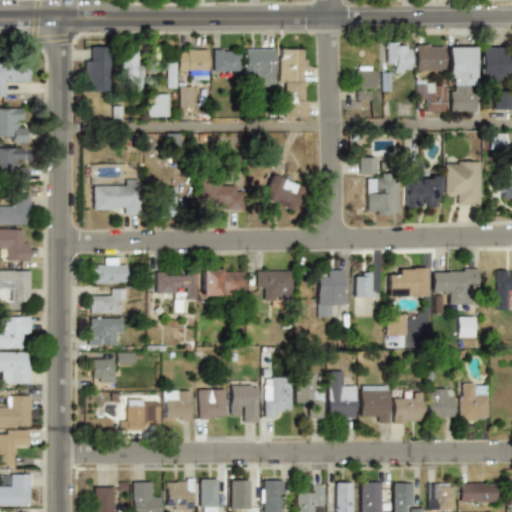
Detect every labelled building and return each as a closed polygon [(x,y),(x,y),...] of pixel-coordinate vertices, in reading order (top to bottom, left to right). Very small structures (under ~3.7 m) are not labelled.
[(383,62),(391,62),(391,72),(408,72),(408,41),(383,41),(383,62)] [(441,44),(413,44),(413,71),(441,71),(441,44)] [(106,92),(106,46),(82,46),(82,92),(106,92)] [(473,46),(444,46),(444,110),(473,110),(473,46)] [(478,46),(478,82),(498,82),(498,74),(506,74),(506,46),(478,46)] [(302,47),(277,47),(277,116),(302,116),(302,47)] [(272,48),(242,48),(242,77),(251,77),(251,86),(272,86),(272,48)] [(176,49),(176,71),(196,71),(196,81),(205,81),(205,49),(176,49)] [(238,71),(238,49),(210,49),(210,71),(238,71)] [(117,50),(117,85),(142,85),(142,50),(117,50)] [(164,88),(175,88),(175,107),(189,107),(189,85),(174,85),(174,61),(164,61),(164,88)] [(0,62),(0,96),(5,96),(5,84),(27,84),(27,62),(0,62)] [(372,88),(372,66),(351,66),(351,88),(372,88)] [(440,80),(411,80),(411,100),(422,100),(422,112),(440,112),(440,80)] [(507,110),(507,90),(488,90),(488,110),(507,110)] [(366,91),(352,91),(352,100),(366,100),(366,91)] [(144,94),(144,117),(165,117),(165,94),(144,94)] [(0,137),(2,137),(2,142),(23,142),(23,107),(0,107),(0,137)] [(484,148),(501,148),(501,132),(484,132),(484,148)] [(3,181),(23,181),(23,147),(0,147),(0,173),(2,173),(3,181)] [(392,177),(371,176),(371,156),(352,155),(351,174),(360,174),(360,213),(391,214),(392,177)] [(474,160),(438,160),(438,194),(448,194),(448,205),(474,205),(474,160)] [(433,207),(433,174),(416,174),(416,162),(400,162),(400,207),(433,207)] [(511,206),(511,173),(497,173),(497,196),(506,196),(506,206),(511,206)] [(260,200),(288,211),(297,186),(269,175),(260,200)] [(134,213),(134,179),(114,179),(114,186),(89,186),(89,213),(134,213)] [(234,181),(194,181),(194,207),(234,207),(234,181)] [(169,216),(169,186),(150,186),(150,216),(169,216)] [(0,224),(27,224),(27,193),(7,193),(7,204),(0,204),(0,224)] [(27,260),(27,239),(17,239),(17,229),(0,229),(0,248),(6,248),(6,260),(27,260)] [(87,283),(125,283),(125,265),(115,265),(115,257),(97,257),(97,266),(87,266),(87,283)] [(383,296),(423,296),(423,267),(394,267),(394,276),(383,276),(383,296)] [(429,268),(429,291),(441,291),(441,304),(474,304),(474,268),(429,268)] [(28,269),(0,269),(0,290),(7,290),(7,301),(28,301),(28,269)] [(199,269),(199,293),(237,293),(237,269),(199,269)] [(286,297),(286,269),(251,269),(251,297),(286,297)] [(313,316),(331,316),(331,298),(339,298),(339,279),(339,269),(312,269),(313,316)] [(511,269),(492,269),(492,309),(506,309),(506,297),(511,297),(511,269)] [(150,292),(170,292),(170,310),(179,310),(179,292),(187,292),(187,271),(150,271),(150,292)] [(368,296),(368,271),(349,272),(349,296),(368,296)] [(115,302),(122,302),(122,289),(99,289),(99,297),(88,297),(88,312),(115,312),(115,302)] [(403,335),(403,313),(383,313),(383,335),(403,335)] [(0,346),(19,347),(19,338),(27,338),(27,316),(0,316),(0,346)] [(120,317),(86,317),(86,344),(120,344),(120,317)] [(0,383),(28,383),(28,351),(0,351),(0,383)] [(114,363),(132,363),(132,353),(115,352),(114,363)] [(112,359),(89,359),(89,389),(112,389),(112,359)] [(325,370),(325,416),(353,416),(353,382),(344,382),(344,370),(325,370)] [(293,405),(302,405),(302,418),(321,418),(321,374),(293,374),(293,405)] [(288,376),(270,377),(271,386),(261,387),(261,417),(278,417),(278,407),(288,407),(288,376)] [(457,421),(485,421),(485,383),(457,383),(457,421)] [(256,422),(256,384),(227,384),(227,412),(237,412),(237,422),(256,422)] [(387,422),(387,384),(358,384),(358,412),(367,412),(367,422),(387,422)] [(222,388),(195,388),(195,419),(222,419),(222,388)] [(451,388),(425,388),(425,417),(451,417),(451,388)] [(189,389),(163,389),(163,418),(189,418),(189,389)] [(391,422),(421,422),(421,393),(391,393),(391,422)] [(28,394),(8,394),(8,405),(0,405),(0,426),(28,426),(28,394)] [(140,400),(124,400),(124,420),(116,421),(117,430),(141,430),(140,400)] [(141,423),(155,423),(156,402),(142,401),(141,423)] [(0,431),(0,465),(16,465),(16,444),(26,444),(26,431),(0,431)] [(28,474),(0,474),(0,505),(28,505),(28,474)] [(191,478),(163,478),(163,510),(191,510),(191,478)] [(216,511),(216,478),(197,478),(197,511),(216,511)] [(227,509),(248,509),(248,479),(227,479),(227,509)] [(260,511),(281,511),(281,479),(260,479),(260,511)] [(130,511),(158,511),(158,498),(148,498),(148,481),(130,481),(130,511)] [(350,511),(350,481),(333,481),(333,511),(350,511)] [(358,511),(378,511),(378,481),(358,481),(358,511)] [(410,511),(410,481),(391,481),(391,511),(410,511)] [(495,502),(495,481),(457,481),(457,502),(495,502)] [(452,482),(425,482),(425,503),(452,503),(452,482)] [(322,511),(322,485),(303,485),(303,494),(293,494),(293,511),(322,511)] [(110,511),(111,486),(86,486),(86,511),(110,511)]
